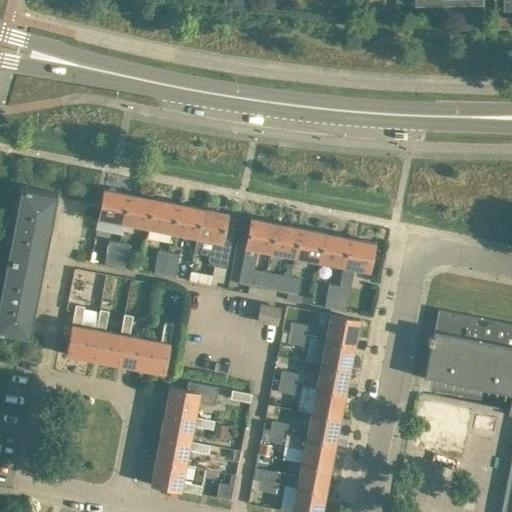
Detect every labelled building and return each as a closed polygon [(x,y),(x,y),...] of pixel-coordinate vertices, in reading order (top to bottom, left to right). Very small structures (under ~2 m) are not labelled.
[(0,328),(28,335),(56,192),(19,185),(13,215),(10,215),(8,225),(11,226),(0,282),(0,328)] [(98,217),(118,220),(123,221),(128,193),(104,188),(98,217)] [(153,198),(128,193),(123,221),(147,226),(153,198)] [(153,198),(147,226),(172,231),(178,203),(153,198)] [(178,203),(172,231),(197,236),(202,207),(178,203)] [(202,207),(197,236),(194,251),(218,256),(216,264),(226,266),(235,219),(226,217),(227,212),(202,207)] [(251,217),(243,256),(256,259),(258,249),(270,251),(275,222),(251,217)] [(300,227),(275,222),(270,251),(294,256),(300,227)] [(319,261),(325,232),(300,227),(294,256),(319,261)] [(325,232),(319,261),(344,265),(349,237),(325,232)] [(374,241),(349,237),(344,265),(340,285),(335,308),(345,310),(354,267),(368,270),(374,241)] [(114,266),(119,241),(109,239),(104,264),(114,266)] [(119,241),(114,266),(124,268),(129,243),(119,241)] [(163,275),(168,251),(157,249),(153,273),(163,275)] [(163,275),(174,277),(177,262),(179,253),(176,252),(168,251),(163,275)] [(238,282),(250,285),(254,268),(241,265),(238,282)] [(290,275),(278,272),(274,289),(287,292),(290,275)] [(290,275),(287,292),(297,294),(300,277),(290,275)] [(340,285),(329,283),(324,306),(335,308),(340,285)] [(102,299),(100,309),(109,310),(110,301),(102,299)] [(90,358),(96,327),(80,324),(84,305),(75,303),(65,353),(90,358)] [(280,307),(260,303),(257,319),(277,323),(280,307)] [(511,511),(511,318),(430,306),(419,374),(509,388),(505,411),(511,411),(511,433),(499,511),(511,511)] [(110,310),(109,310),(100,309),(99,316),(97,327),(96,327),(90,358),(115,362),(121,331),(106,329),(110,310)] [(115,362),(139,367),(145,336),(130,333),(133,315),(124,313),(121,331),(115,362)] [(330,313),(325,337),(354,343),(359,318),(330,313)] [(145,336),(139,367),(164,372),(173,322),(164,320),(161,339),(145,336)] [(307,324),(287,320),(285,330),(289,331),(305,334),(307,324)] [(305,334),(289,331),(287,342),(303,345),(305,334)] [(349,368),(354,343),(325,337),(320,362),(349,368)] [(320,362),(315,387),(344,393),(349,368),(320,362)] [(281,369),(279,379),(296,383),(298,372),(281,369)] [(277,390),(294,394),(296,383),(279,379),(277,390)] [(169,385),(164,409),(196,415),(199,400),(214,403),(217,386),(187,380),(186,388),(169,385)] [(339,417),(344,393),(315,387),(311,412),(339,417)] [(232,388),(230,397),(250,401),(251,392),(232,388)] [(191,440),(194,424),(213,428),(215,419),(196,415),(164,409),(160,434),(191,440)] [(334,442),(339,417),(311,412),(306,436),(334,442)] [(288,423),(272,419),(270,430),(286,433),(288,423)] [(213,435),(225,437),(227,426),(215,424),(213,435)] [(330,467),(334,442),(306,436),(306,437),(286,433),(270,430),(262,428),(260,438),(270,441),(304,448),(301,461),(330,467)] [(160,434),(155,459),(186,465),(189,449),(209,453),(211,444),(191,440),(160,434)] [(268,454),(271,444),(260,442),(257,452),(268,454)] [(186,465),(155,459),(150,483),(200,492),(201,484),(183,480),(186,465)] [(325,491),(330,467),(301,461),(298,476),(262,468),(255,466),(252,477),(260,479),(277,482),(296,486),(325,491)] [(273,492),(275,492),(277,482),(260,479),(258,489),(273,492)] [(233,484),(229,483),(218,481),(216,495),(230,498),(233,484)] [(320,511),(325,491),(296,486),(294,496),(292,510),(299,511),(320,511)]
